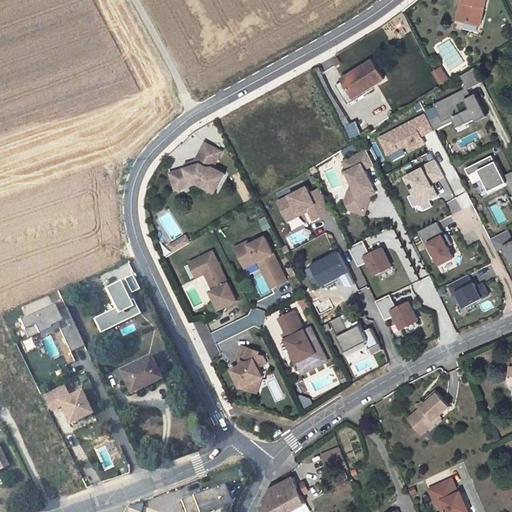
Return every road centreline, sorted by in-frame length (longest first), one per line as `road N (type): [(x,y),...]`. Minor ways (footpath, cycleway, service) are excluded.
road 1 (residential): [(400,0),(366,29),(192,123),(157,157),(139,192),(139,243),(235,441)]
road 2 (tertiary): [(511,328),(405,374),(270,459)]
road 3 (unclassified): [(235,441),(163,483),(78,511)]
road 4 (unknown): [(511,294),(440,144)]
road 5 (unknown): [(146,488),(80,354)]
road 6 (track): [(192,123),(133,0)]
road 7 (unknown): [(193,353),(307,290)]
road 8 (unknown): [(359,399),(410,511)]
